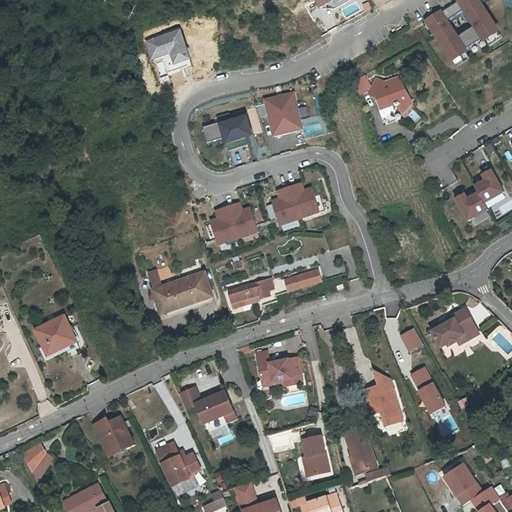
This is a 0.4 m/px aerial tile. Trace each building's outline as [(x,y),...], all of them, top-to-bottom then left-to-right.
[(313,0),(318,8),(333,0),(313,0)] [(481,0),(460,0),(458,2),(485,45),(503,34),(481,0)] [(444,10),(426,22),(454,65),(472,54),(444,10)] [(181,27),(145,42),(152,62),(170,55),(176,66),(193,60),(181,27)] [(365,75),(353,81),(360,96),(373,89),(365,75)] [(386,114),(397,108),(400,107),(389,86),(388,86),(378,83),(372,99),(380,103),(386,114)] [(400,106),(407,114),(415,105),(402,85),(392,88),(391,85),(389,86),(400,107),(400,106)] [(296,93),(265,101),(274,140),(306,132),(296,93)] [(248,116),(219,125),(226,147),(255,138),(248,116)] [(486,182),(476,188),(487,207),(507,195),(493,171),(483,177),(486,182)] [(293,187),(304,221),(322,215),(313,188),(306,190),(303,184),(293,187)] [(304,221),(293,187),(278,192),(280,198),(273,200),(282,229),(304,221)] [(467,195),(456,201),(469,224),(489,213),(479,194),(469,199),(467,195)] [(229,208),(240,242),(260,235),(251,208),(244,210),(242,204),(229,208)] [(240,242),(229,208),(216,212),(218,218),(211,220),(220,249),(240,242)] [(233,270),(241,268),(238,256),(231,257),(233,270)] [(169,315),(217,303),(211,279),(179,286),(175,269),(154,274),(164,316),(169,315)] [(318,270),(286,279),(290,290),(321,280),(318,270)] [(235,309),(258,301),(258,300),(267,296),(265,291),(273,289),(270,279),(230,292),(235,309)] [(260,307),(258,301),(235,309),(237,314),(260,307)] [(218,308),(217,303),(169,315),(170,319),(218,308)] [(446,322),(440,326),(432,331),(441,347),(448,343),(449,345),(458,340),(457,338),(464,334),(467,340),(479,333),(476,327),(467,309),(454,317),(454,318),(446,322)] [(68,315),(41,327),(51,353),(79,341),(68,315)] [(460,343),(467,340),(464,334),(457,338),(458,340),(460,343)] [(259,366),(269,364),(268,357),(257,359),(259,366)] [(259,366),(262,382),(272,380),(273,383),(282,382),(283,388),(302,384),(297,358),(269,364),(259,366)] [(377,390),(376,386),(366,389),(373,413),(383,410),(387,425),(404,420),(392,379),(376,370),(380,385),(380,389),(377,390)] [(272,380),(262,382),(263,388),(274,386),(273,383),(272,380)] [(195,392),(181,399),(187,414),(197,409),(206,428),(226,418),(235,414),(225,394),(202,406),(195,392)] [(235,414),(226,418),(230,425),(239,420),(235,414)] [(111,426),(97,433),(104,448),(108,446),(115,461),(130,454),(131,458),(140,454),(126,426),(115,432),(111,426)] [(357,456),(362,471),(362,473),(378,468),(366,428),(347,433),(354,457),(357,456)] [(323,451),(325,450),(319,433),(301,438),(306,456),(312,474),(330,469),(326,455),(324,455),(323,451)] [(173,441),(156,449),(171,481),(180,477),(181,480),(193,474),(192,471),(200,468),(193,453),(185,456),(182,449),(177,452),(173,441)] [(108,446),(104,448),(113,467),(131,458),(130,454),(115,461),(108,446)] [(45,452),(45,453),(39,447),(30,463),(37,481),(53,458),(45,452)] [(307,475),(312,474),(306,456),(302,457),(307,475)] [(356,473),(362,471),(357,456),(354,457),(352,458),(356,473)] [(440,475),(458,507),(471,500),(477,511),(474,511),(504,511),(490,486),(479,492),(462,462),(440,475)] [(390,475),(388,468),(379,471),(381,478),(385,476),(390,475)] [(379,471),(367,475),(369,482),(381,478),(379,471)] [(8,501),(15,499),(10,479),(2,481),(8,501)] [(0,504),(8,503),(8,501),(2,481),(0,481),(0,504)] [(250,486),(235,493),(241,507),(244,505),(246,511),(281,511),(278,502),(256,511),(252,502),(256,500),(250,486)] [(64,511),(110,511),(108,506),(100,488),(61,505),(64,511)] [(218,490),(209,494),(212,501),(201,506),(203,511),(210,511),(225,505),(218,490)] [(341,511),(336,494),(300,506),(302,511),(341,511)]
